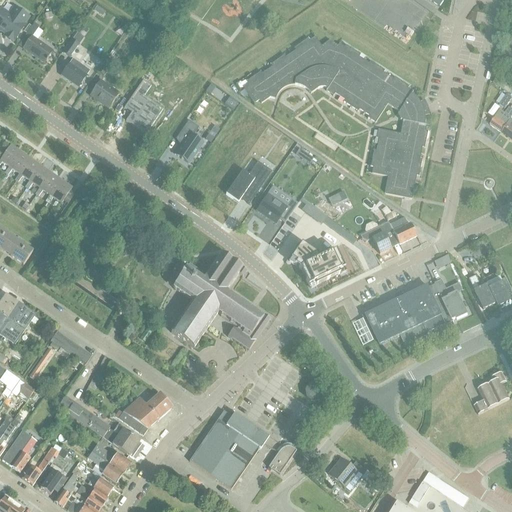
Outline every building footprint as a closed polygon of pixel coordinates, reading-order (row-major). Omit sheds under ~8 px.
[(24,25),(28,19),(14,8),(9,15),(1,9),(0,10),(0,29),(5,33),(3,36),(12,43),(14,41),(15,41),(25,26),(24,25)] [(405,39),(416,39),(417,16),(397,15),(397,23),(395,23),(394,30),(405,31),(405,39)] [(35,23),(30,30),(23,40),(28,43),(23,50),(44,64),(52,52),(32,38),(35,34),(40,26),(35,23)] [(379,140),(378,144),(376,151),(373,151),(374,152),(371,167),(370,167),(370,168),(373,168),(372,175),(388,178),(384,195),(411,200),(416,177),(419,178),(419,177),(422,161),(423,161),(420,160),(422,149),(425,149),(425,148),(424,148),(425,144),(428,133),(428,132),(425,131),(426,125),(424,125),(424,124),(424,123),(425,121),(425,119),(425,117),(424,113),(426,113),(426,112),(422,103),(422,102),(420,103),(417,100),(416,99),(415,97),(412,95),(413,93),(412,92),(412,93),(408,90),(409,87),(408,87),(395,78),(395,77),(393,80),(383,74),(385,71),(384,71),(371,62),(370,61),(369,64),(359,58),(361,55),(360,55),(346,46),(347,46),(346,46),(344,48),(339,45),(338,47),(330,41),(321,47),(315,38),(310,41),(308,39),(307,39),(308,40),(295,49),(294,48),(294,49),(295,51),(286,58),(284,55),(284,56),(271,66),(270,65),(272,68),(262,75),(260,72),(260,73),(247,82),(246,82),(248,85),(243,88),(254,105),(259,101),(261,104),(269,99),(268,99),(270,98),(275,100),(276,98),(277,97),(277,95),(278,94),(279,93),(281,91),(282,90),(283,89),(285,88),(286,88),(288,87),(290,86),(291,86),(293,86),(295,86),(299,87),(301,87),(303,88),(305,90),(308,92),(310,94),(310,95),(317,90),(319,89),(321,88),(323,88),(325,89),(327,90),(326,92),(333,96),(333,97),(335,95),(345,101),(343,104),(344,103),(357,112),(357,113),(359,111),(369,117),(367,120),(368,120),(368,119),(375,124),(387,105),(399,112),(398,114),(397,115),(400,121),(401,121),(403,121),(400,135),(378,130),(376,139),(375,139),(379,140)] [(63,54),(69,59),(78,46),(72,41),(63,54)] [(110,54),(106,60),(98,72),(104,77),(113,65),(113,64),(116,58),(110,54)] [(62,77),(78,88),(86,77),(70,65),(62,77)] [(102,105),(108,109),(118,95),(101,82),(91,95),(103,103),(102,105)] [(143,82),(124,109),(131,114),(126,122),(146,135),(163,111),(144,97),(151,87),(143,82)] [(214,85),(209,93),(236,107),(240,99),(214,85)] [(495,102),(500,105),(505,109),(511,99),(506,95),(502,92),(495,102)] [(490,126),(501,133),(511,120),(511,118),(511,110),(509,109),(505,114),(500,111),(490,126)] [(511,120),(501,133),(501,134),(511,141),(511,120)] [(182,144),(175,156),(181,160),(183,161),(189,166),(204,145),(197,140),(196,139),(195,139),(193,137),(199,129),(188,122),(176,140),(182,144)] [(8,168),(9,169),(20,153),(10,146),(0,159),(0,164),(1,163),(8,168)] [(299,150),(295,155),(302,160),(306,155),(299,150)] [(11,170),(18,175),(20,176),(31,160),(20,153),(9,169),(8,168),(3,174),(7,177),(11,170)] [(29,182),(30,183),(41,167),(31,160),(20,176),(18,175),(14,181),(17,184),(22,177),(29,182)] [(238,178),(226,196),(233,200),(235,197),(249,206),(271,173),(257,163),(244,182),(238,178)] [(32,184),(39,189),(40,190),(51,174),(41,167),(30,183),(29,182),(24,188),(28,191),(32,184)] [(42,191),(49,196),(50,197),(61,181),(51,174),(40,190),(39,189),(34,195),(38,198),(42,191)] [(50,197),(49,196),(45,202),(48,205),(53,198),(61,204),(63,201),(70,191),(72,189),(61,181),(50,197)] [(70,191),(63,201),(68,205),(75,194),(70,191)] [(270,193),(256,212),(275,226),(279,221),(284,224),(298,205),(292,201),(288,206),(270,193)] [(327,199),(330,207),(344,201),(340,193),(327,199)] [(219,211),(226,207),(222,198),(215,201),(219,211)] [(404,219),(389,226),(398,243),(399,246),(417,238),(410,224),(407,226),(404,219)] [(366,234),(360,237),(362,240),(367,242),(372,240),(380,255),(390,250),(389,247),(398,243),(389,226),(388,223),(378,228),(377,225),(372,223),(365,226),(364,231),(366,234)] [(0,243),(0,249),(6,254),(15,240),(7,234),(0,243)] [(6,254),(14,260),(24,246),(15,240),(6,254)] [(301,244),(291,259),(296,263),(294,265),(300,269),(308,287),(314,284),(316,286),(340,275),(338,272),(344,269),(336,251),(324,257),(322,252),(317,255),(301,244)] [(24,246),(14,260),(23,266),(32,252),(24,246)] [(221,255),(206,277),(226,293),(238,274),(242,277),(246,271),(242,268),(241,268),(221,255)] [(226,293),(206,277),(181,259),(172,272),(173,273),(167,283),(174,287),(172,289),(191,302),(170,333),(193,349),(217,314),(220,316),(220,317),(237,329),(236,331),(232,330),(227,337),(230,340),(231,339),(246,350),(249,351),(255,342),(270,320),(264,316),(263,317),(262,316),(261,317),(253,312),(254,310),(234,297),(233,298),(226,293)] [(511,300),(508,293),(511,292),(506,280),(502,281),(500,276),(487,283),(488,286),(481,290),(479,287),(480,282),(477,277),(469,281),(475,293),(485,311),(497,305),(499,309),(511,302),(511,300)] [(428,289),(428,288),(392,305),(392,303),(386,305),(387,307),(367,317),(380,346),(401,336),(401,337),(421,328),(423,333),(426,332),(427,335),(467,316),(457,294),(463,291),(460,284),(446,290),(442,281),(435,284),(435,285),(428,289)] [(0,304),(0,335),(8,325),(13,323),(14,322),(24,309),(6,296),(0,304)] [(8,325),(0,335),(0,336),(15,346),(31,323),(34,325),(37,320),(34,318),(35,317),(24,309),(14,322),(13,323),(8,325)] [(50,342),(55,346),(62,336),(57,333),(50,342)] [(55,346),(60,349),(67,339),(62,336),(55,346)] [(60,349),(65,353),(72,343),(67,339),(60,349)] [(65,353),(70,356),(77,346),(72,343),(65,353)] [(70,356),(75,360),(82,350),(77,346),(70,356)] [(49,350),(29,378),(34,381),(53,353),(49,350)] [(75,360),(80,363),(87,353),(82,350),(75,360)] [(87,353),(80,363),(85,367),(92,357),(87,353)] [(6,371),(1,379),(3,380),(0,385),(0,388),(4,391),(14,377),(6,371)] [(474,406),(478,415),(488,411),(488,412),(510,401),(502,384),(507,382),(502,372),(491,378),(494,383),(478,391),(483,401),(474,406)] [(9,384),(19,391),(24,384),(14,377),(9,384)] [(24,384),(19,391),(20,392),(19,393),(28,400),(35,391),(25,384),(25,385),(24,384)] [(316,385),(309,386),(306,391),(307,398),(312,402),(319,401),(323,395),(322,389),(316,385)] [(115,418),(143,438),(148,431),(172,410),(159,395),(146,407),(139,399),(122,414),(119,412),(115,418)] [(106,442),(129,458),(130,457),(133,457),(140,446),(139,443),(140,443),(117,427),(113,433),(109,430),(110,430),(65,398),(58,408),(103,439),(106,442)] [(101,412),(93,407),(89,413),(97,418),(101,412)] [(231,491),(259,450),(260,451),(269,439),(238,418),(234,415),(232,418),(223,413),(218,421),(189,463),(231,491)] [(0,440),(11,424),(6,420),(0,429),(0,440)] [(11,424),(0,440),(0,457),(5,450),(1,447),(4,442),(6,443),(16,427),(11,424)] [(37,443),(35,442),(34,441),(22,433),(14,445),(3,461),(20,474),(30,460),(27,457),(37,443)] [(112,456),(97,446),(92,453),(123,475),(131,464),(117,454),(113,461),(110,458),(112,456)] [(31,467),(22,480),(32,487),(53,457),(56,458),(59,453),(52,448),(39,467),(40,468),(39,470),(41,471),(39,473),(31,467)] [(268,468),(280,476),(296,452),(291,448),(289,448),(288,448),(287,448),(285,448),(284,449),(282,450),(280,452),(278,454),(278,453),(268,468)] [(102,476),(116,486),(123,475),(92,453),(88,460),(103,471),(105,471),(102,476)] [(55,466),(72,471),(74,461),(58,457),(55,466)] [(362,476),(366,471),(355,463),(351,468),(341,459),(328,475),(344,489),(357,473),(362,476)] [(94,490),(106,498),(113,488),(100,480),(101,478),(89,469),(88,469),(85,467),(82,472),(97,483),(92,489),(94,490)] [(67,480),(51,469),(44,479),(46,481),(40,489),(50,496),(53,492),(57,495),(67,480)] [(432,486),(465,507),(471,497),(430,471),(410,503),(419,508),(432,486)] [(73,475),(68,483),(72,486),(78,478),(73,475)] [(73,493),(86,502),(83,506),(92,511),(100,511),(102,507),(78,490),(72,486),(68,483),(62,491),(70,497),(73,493)] [(78,490),(102,507),(104,504),(106,504),(108,502),(106,501),(107,499),(106,498),(94,490),(91,494),(81,487),(78,490)] [(62,508),(70,497),(62,491),(54,503),(62,508)] [(0,511),(9,511),(14,505),(5,498),(1,503),(0,502),(0,511)] [(92,511),(83,506),(75,500),(72,505),(67,511),(73,511),(77,507),(80,509),(82,509),(80,511),(92,511)] [(409,511),(396,503),(390,511),(409,511)]
